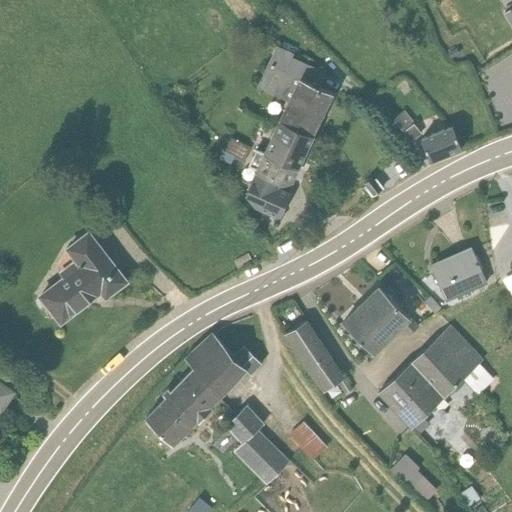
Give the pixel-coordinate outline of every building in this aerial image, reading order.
[(293,52),(276,44),(256,86),(287,100),(278,119),(313,134),(333,92),(313,83),(321,69),(291,55),(293,52)] [(403,109),(392,118),(402,131),(414,122),(403,109)] [(313,134),(278,119),(262,152),(299,167),(313,134)] [(452,124),(420,137),(430,160),(461,147),(452,124)] [(225,156),(253,165),(260,145),(232,136),(225,156)] [(254,169),(256,171),(245,194),(255,208),(280,218),(291,192),(279,187),(281,183),(292,181),(299,167),(262,152),(254,169)] [(61,275),(36,294),(59,325),(100,294),(103,298),(129,279),(90,227),(63,247),(72,258),(57,270),(61,275)] [(472,245),(429,264),(446,300),(487,283),(472,245)] [(511,261),(509,263),(511,269),(511,272),(503,278),(511,294),(511,261)] [(377,284),(341,321),(373,354),(401,329),(407,336),(417,327),(377,284)] [(307,320),(283,334),(302,364),(322,392),(345,378),(326,349),(307,320)] [(482,362),(448,326),(409,364),(440,398),(482,362)] [(192,371),(186,376),(215,406),(244,375),(227,358),(210,338),(186,360),(192,371)] [(227,358),(244,375),(255,367),(241,348),(227,358)] [(409,364),(377,392),(409,427),(440,398),(409,364)] [(215,406),(186,376),(143,418),(172,448),(215,406)] [(0,410),(16,389),(0,379),(0,410)] [(246,405),(224,425),(242,443),(233,450),(265,484),(288,461),(258,430),(264,424),(246,405)] [(302,422),(288,435),(312,459),(325,446),(302,422)] [(416,473),(399,456),(385,473),(400,487),(416,473)] [(207,511),(210,509),(191,490),(177,504),(185,511),(207,511)]
